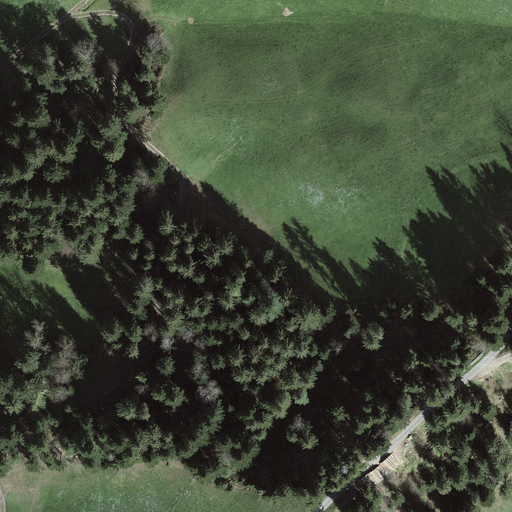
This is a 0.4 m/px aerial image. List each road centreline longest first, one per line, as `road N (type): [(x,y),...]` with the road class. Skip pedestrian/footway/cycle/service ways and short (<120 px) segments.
road 1 (track): [(0,408),(84,392),(145,345),(157,320),(155,257),(186,190),(174,160),(118,114),(119,70),(134,25),(115,15),(71,15)]
road 2 (track): [(511,152),(455,169),(431,188),(409,221),(380,305),(274,429),(194,480),(172,511)]
